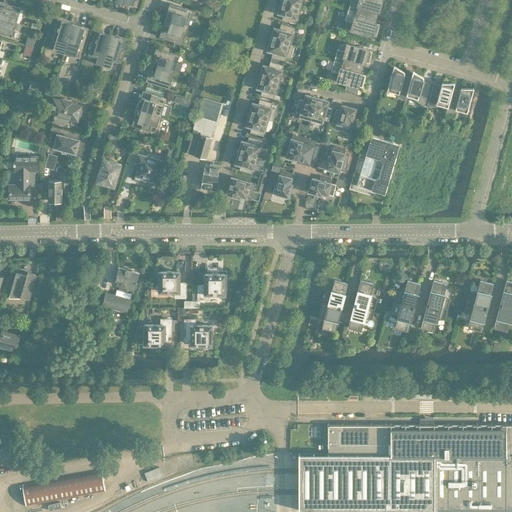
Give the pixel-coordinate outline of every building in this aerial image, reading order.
[(350,0),(348,9),(376,17),(378,11),(382,12),(385,0),(350,0)] [(3,2),(0,1),(0,17),(16,23),(21,8),(12,5),(3,2)] [(295,23),(299,7),(281,1),(278,13),(283,15),(282,19),(295,23)] [(190,17),(192,10),(171,4),(168,13),(167,13),(165,19),(187,26),(193,28),(196,18),(190,17)] [(376,17),(348,9),(345,20),(346,20),(346,22),(346,24),(347,26),(348,27),(349,29),(351,29),(376,36),(379,24),(375,23),(376,17)] [(0,33),(11,37),(14,29),(20,31),(22,24),(16,23),(0,17),(0,33)] [(64,53),(73,24),(57,19),(56,19),(57,20),(50,41),(49,46),(53,48),(57,50),(57,51),(57,50),(57,51),(64,53)] [(182,42),(186,28),(187,26),(165,19),(163,26),(164,26),(162,36),(182,42)] [(82,50),(88,29),(89,29),(73,24),(64,53),(70,56),(80,58),(81,55),(80,55),(81,51),(82,51),(82,50)] [(289,44),(292,32),(294,28),(281,24),(279,29),(274,27),(270,38),(289,44)] [(95,63),(102,65),(111,35),(95,30),(94,31),(95,31),(88,52),(88,53),(97,56),(95,62),(95,63)] [(128,41),(111,35),(102,65),(110,68),(111,67),(110,67),(112,60),(121,63),(128,41)] [(294,45),(289,44),(270,38),(267,50),(273,52),(271,57),(284,60),(286,55),(290,57),(294,45)] [(372,51),(347,44),(345,44),(343,44),(341,44),(340,46),(339,47),(338,49),(337,49),(334,60),(362,68),(364,62),(368,63),(372,51)] [(26,45),(23,54),(30,56),(32,47),(26,45)] [(176,61),(178,55),(158,48),(155,58),(153,57),(151,64),(179,72),(182,63),(176,61)] [(361,74),(362,68),(334,60),(331,71),(332,71),(332,73),(332,75),(332,77),(334,78),(335,79),(337,80),(362,87),(365,75),(361,74)] [(278,81),(281,70),(283,65),(270,61),(269,66),(263,65),(260,76),(278,81)] [(176,82),(179,72),(151,64),(149,70),(151,71),(148,80),(168,86),(170,80),(176,82)] [(405,99),(406,95),(411,77),(403,75),(404,72),(393,65),(386,90),(397,93),(396,95),(397,95),(403,98),(405,99)] [(412,71),(412,74),(411,77),(406,95),(416,98),(415,100),(416,100),(422,104),(424,104),(431,82),(422,80),(423,77),(412,71)] [(273,98),(278,81),(260,76),(256,88),(262,89),(261,94),(273,98)] [(454,82),(441,82),(441,85),(433,83),(426,105),(429,106),(435,106),(436,106),(437,104),(447,106),(447,107),(452,88),(452,89),(454,82)] [(80,107),(81,105),(71,102),(72,101),(69,100),(68,99),(68,100),(66,99),(64,98),(64,99),(62,98),(61,99),(58,99),(60,91),(47,87),(44,96),(50,98),(47,110),(49,111),(49,112),(54,113),(54,115),(55,115),(53,122),(65,125),(67,117),(77,119),(78,117),(80,116),(82,109),(80,107)] [(473,88),(461,88),(460,91),(452,89),(452,88),(447,107),(447,106),(445,110),(448,111),(455,111),(456,109),(466,112),(473,88)] [(143,91),(140,98),(140,99),(138,101),(137,103),(136,105),(135,108),(136,108),(160,115),(165,98),(143,91)] [(310,121),(317,97),(305,94),(304,100),(299,98),(295,111),(300,113),(299,117),(310,121)] [(176,96),(174,101),(188,106),(189,99),(184,98),(182,97),(182,98),(176,96)] [(327,106),(328,101),(317,97),(310,121),(322,124),(323,119),(328,121),(332,108),(327,106)] [(220,102),(202,98),(197,117),(196,117),(187,153),(206,158),(220,102)] [(272,103),(259,99),(258,104),(252,102),(249,114),(267,119),(272,121),(276,109),(271,107),(272,103)] [(352,121),(356,108),(342,104),(340,110),(335,109),(332,122),(348,126),(350,120),(352,121)] [(160,115),(136,108),(135,108),(135,110),(134,111),(134,112),(134,115),(134,117),(134,118),(132,125),(155,132),(160,115)] [(263,135),(267,119),(249,114),(245,125),(251,127),(250,132),(263,135)] [(75,153),(79,139),(57,133),(53,147),(75,153)] [(297,160),(304,137),(292,134),(291,138),(286,137),(282,150),(287,151),(286,157),(292,158),(292,159),(297,160)] [(111,135),(107,147),(113,149),(117,137),(111,135)] [(393,165),(399,144),(371,136),(356,185),(384,194),(393,165)] [(261,141),(248,137),(247,142),(241,140),(238,152),(257,157),(261,141)] [(315,140),(304,137),(297,160),(302,162),(302,161),(309,163),(310,158),(315,159),(319,146),(314,145),(315,140)] [(344,171),(349,154),(344,153),(345,149),(333,145),(331,156),(329,155),(325,168),(339,172),(339,170),(344,171)] [(169,160),(172,150),(165,148),(163,158),(169,160)] [(252,173),(257,157),(238,152),(235,163),(240,165),(239,170),(252,173)] [(53,170),(57,156),(48,154),(44,167),(53,170)] [(135,176),(155,182),(161,160),(138,154),(135,163),(138,164),(135,176)] [(33,181),(33,170),(37,170),(37,156),(14,156),(14,162),(13,162),(13,164),(14,164),(14,170),(18,170),(18,184),(8,184),(8,198),(30,198),(30,184),(28,184),(28,181),(33,181)] [(113,187),(120,164),(120,163),(103,158),(96,182),(103,184),(113,187)] [(217,180),(219,168),(220,164),(217,163),(216,167),(204,165),(201,186),(211,188),(213,179),(217,180)] [(289,183),(293,172),(281,169),(279,174),(274,173),(271,185),(274,186),(272,194),(281,196),(282,195),(288,196),(291,184),(289,183)] [(60,179),(48,179),(48,200),(60,200),(60,191),(66,191),(67,191),(67,172),(60,172),(60,179)] [(187,175),(180,174),(178,182),(185,184),(187,175)] [(255,183),(237,178),(231,176),(226,192),(228,192),(227,194),(240,198),(240,196),(251,199),(255,183)] [(319,180),(312,178),(308,191),(317,194),(316,194),(328,198),(329,195),(327,194),(328,194),(333,195),(336,184),(331,183),(332,179),(320,176),(319,180)] [(114,284),(119,286),(120,285),(124,286),(128,270),(118,267),(114,284)] [(87,269),(83,286),(94,289),(96,287),(100,272),(87,269)] [(139,272),(128,270),(124,286),(129,288),(134,289),(139,272)] [(179,272),(159,271),(159,291),(175,291),(175,297),(185,297),(185,283),(179,283),(179,272)] [(21,296),(28,298),(35,275),(27,272),(26,276),(16,273),(8,298),(21,298),(21,296)] [(225,274),(205,274),(204,285),(198,285),(198,299),(208,299),(208,294),(224,294),(225,274)] [(323,291),(320,301),(341,307),(347,283),(334,279),(331,291),(324,291),(323,291)] [(360,279),(357,293),(354,303),(374,309),(377,298),(376,298),(370,294),(373,283),(360,279)] [(396,291),(393,302),(414,307),(420,283),(407,280),(404,291),(397,291),(396,291)] [(433,280),(430,293),(427,303),(447,309),(450,298),(449,298),(443,294),(446,283),(433,280)] [(470,291),(469,291),(466,302),(487,307),(493,283),(480,280),(477,291),(470,291)] [(511,281),(506,280),(503,293),(500,303),(511,306),(511,281)] [(127,312),(132,293),(128,292),(129,288),(124,286),(120,285),(119,286),(118,290),(117,289),(115,294),(106,292),(102,306),(127,312)] [(85,291),(82,304),(87,306),(91,293),(85,291)] [(341,307),(320,301),(318,312),(325,316),(322,327),(334,330),(341,307)] [(414,307),(393,302),(391,312),(398,316),(395,327),(407,331),(411,317),(414,307)] [(487,307),(466,302),(464,312),(471,316),(468,327),(480,331),(487,307)] [(374,309),(354,303),(348,327),(361,330),(364,319),(371,319),(374,309)] [(447,309),(427,303),(421,327),(433,331),(436,319),(444,319),(447,309)] [(511,306),(500,303),(494,327),(507,330),(510,319),(511,319),(511,306)] [(170,343),(171,331),(177,331),(177,320),(171,320),(171,319),(161,319),(161,324),(144,324),(144,344),(164,345),(164,343),(170,343)] [(194,325),(194,319),(185,319),(184,342),(191,342),(191,345),(211,345),(211,325),(194,325)] [(0,332),(0,344),(15,349),(19,335),(1,330),(0,333),(0,332)] [(407,339),(415,341),(416,335),(409,333),(407,339)] [(511,511),(511,424),(328,424),(327,424),(327,447),(328,447),(328,455),(299,455),(299,453),(298,453),(298,471),(298,492),(298,510),(299,510),(299,509),(398,509),(397,511),(511,511)] [(101,470),(22,484),(26,506),(105,492),(101,470)]
